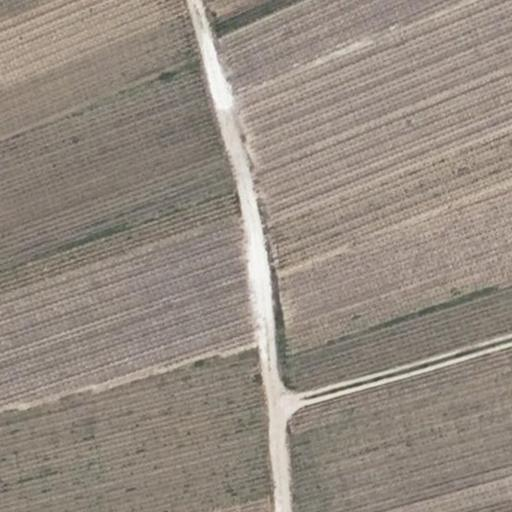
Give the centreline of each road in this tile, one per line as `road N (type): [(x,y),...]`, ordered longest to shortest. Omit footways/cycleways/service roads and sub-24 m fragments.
road 1 (track): [(281,511),(244,208),(194,0)]
road 2 (track): [(272,402),(511,334)]
